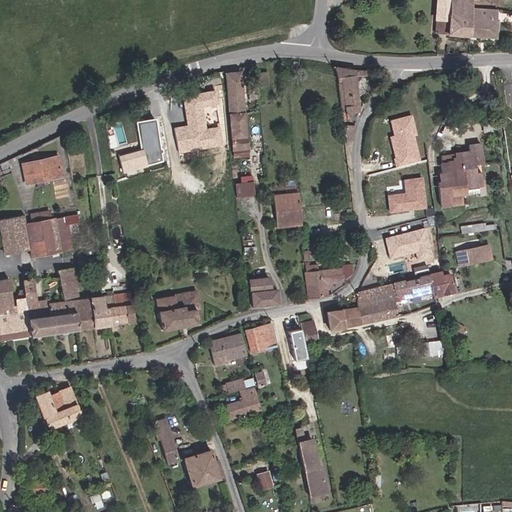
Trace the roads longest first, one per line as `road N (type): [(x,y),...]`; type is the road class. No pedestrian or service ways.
road 1 (residential): [(402,63),(372,104),(359,142),(359,278),(329,301),(257,316),(180,352)]
road 2 (tertiary): [(0,154),(166,76),(234,55),(313,52)]
road 3 (unknown): [(277,312),(253,98)]
road 4 (residential): [(0,382),(180,352)]
road 5 (unknown): [(105,102),(131,279)]
road 6 (residential): [(180,352),(214,416),(243,511)]
